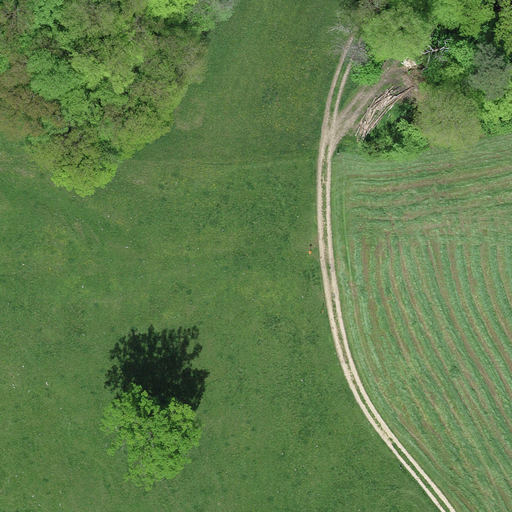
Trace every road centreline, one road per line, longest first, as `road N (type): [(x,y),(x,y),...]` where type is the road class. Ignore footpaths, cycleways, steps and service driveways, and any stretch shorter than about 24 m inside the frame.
road 1 (track): [(448,511),(361,402),(337,330),(323,197),(330,131)]
road 2 (track): [(330,131),(468,0)]
road 3 (track): [(330,131),(338,71),(374,0)]
